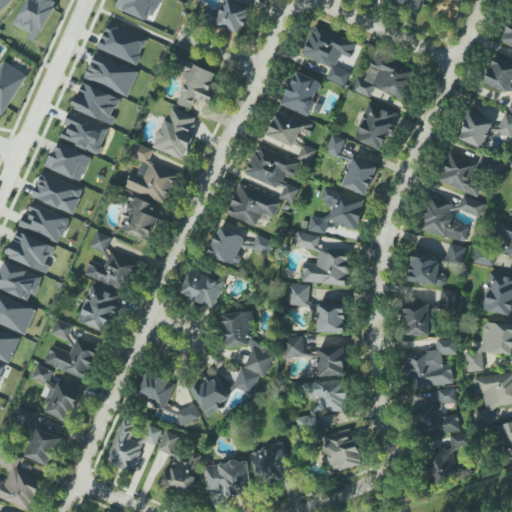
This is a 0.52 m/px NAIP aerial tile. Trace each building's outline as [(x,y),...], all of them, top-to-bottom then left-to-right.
[(0,0),(0,11),(11,0),(0,0)] [(30,33),(27,38),(36,42),(58,3),(52,0),(27,0),(14,25),(30,33)] [(160,0),(120,0),(117,8),(150,23),(160,0)] [(420,10),(422,0),(390,0),(390,1),(420,10)] [(511,21),(502,41),(511,46),(511,21)] [(98,48),(136,65),(148,40),(109,23),(98,48)] [(302,55),(331,67),(326,79),(345,86),(350,72),(336,67),(341,54),(350,58),(356,43),(314,26),(302,55)] [(128,96),(138,72),(95,53),(84,77),(128,96)] [(352,90),(370,98),(374,88),(403,100),(414,73),(374,56),(365,79),(358,77),(352,90)] [(485,86),(511,92),(511,87),(511,63),(491,58),(485,86)] [(0,62),(0,113),(5,116),(25,73),(0,61),(0,62)] [(217,74),(187,61),(180,77),(187,79),(177,103),(191,109),(195,99),(210,105),(216,90),(211,88),(217,74)] [(282,107),(310,116),(321,81),(293,72),(282,107)] [(121,97),(80,84),(72,110),(113,123),(121,97)] [(355,140),(384,150),(396,112),(367,103),(355,140)] [(153,147),(182,160),(200,119),(171,106),(153,147)] [(300,132),(310,137),(315,125),(278,109),(266,136),(293,148),(300,132)] [(59,138),(98,154),(109,129),(70,112),(59,138)] [(457,136),(480,149),(494,125),(471,112),(457,136)] [(497,131),(511,138),(511,115),(505,113),(497,131)] [(345,141),(334,135),(325,151),(337,158),(345,141)] [(125,188),(166,204),(178,174),(149,162),(154,150),(135,143),(130,157),(150,164),(144,177),(131,172),(125,188)] [(83,180),(91,155),(55,144),(47,169),(83,180)] [(300,162),(258,145),(246,175),(283,190),(280,198),(294,203),(299,189),(283,182),(286,174),(294,177),(300,162)] [(311,163),(316,149),(302,145),(297,159),(311,163)] [(482,185),(471,180),(478,165),(450,151),(437,179),(476,198),(482,185)] [(366,196),(377,167),(353,157),(342,187),(366,196)] [(75,213),(83,186),(41,173),(33,199),(75,213)] [(281,201),(239,184),(227,214),(256,227),(262,212),(274,217),(281,201)] [(365,198),(324,189),(321,202),(330,205),(327,220),(312,216),(308,230),(325,234),(328,222),(358,229),(365,198)] [(465,242),(469,226),(454,222),(457,210),(481,216),(484,202),(462,196),(460,204),(430,196),(421,230),(465,242)] [(159,205),(130,197),(120,232),(149,240),(159,205)] [(60,242),(70,217),(30,202),(20,226),(60,242)] [(511,256),(511,224),(499,221),(491,250),(511,256)] [(236,267),(244,246),(269,256),(275,242),(256,235),(254,241),(220,227),(208,255),(236,267)] [(54,247),(16,231),(6,256),(47,273),(50,266),(47,265),(54,247)] [(85,275),(126,291),(137,262),(107,250),(112,237),(96,231),(90,247),(108,255),(104,265),(91,260),(85,275)] [(302,282),(347,286),(350,251),(318,249),(319,235),(296,233),(295,247),(318,249),(317,264),(304,263),(302,282)] [(466,248),(451,244),(447,260),(462,264),(466,248)] [(493,266),(494,252),(475,250),(474,264),(493,266)] [(408,281),(445,286),(446,275),(438,274),(441,257),(412,253),(408,281)] [(0,269),(0,288),(30,302),(41,276),(4,261),(0,269)] [(180,295),(214,309),(226,280),(191,267),(180,295)] [(482,309),(511,317),(511,312),(511,277),(492,272),(482,309)] [(308,306),(310,285),(289,284),(288,305),(308,306)] [(108,331),(116,307),(115,307),(119,295),(91,285),(79,322),(108,331)] [(458,294),(444,289),(439,304),(454,309),(458,294)] [(0,324),(26,335),(36,309),(0,294),(0,324)] [(344,333),(345,305),(318,304),(318,332),(344,333)] [(428,305),(403,305),(404,336),(429,335),(428,305)] [(222,315),(226,344),(233,347),(251,345),(251,348),(244,368),(266,377),(276,349),(247,338),(254,319),(253,311),(222,315)] [(68,340),(74,326),(58,320),(52,333),(68,340)] [(511,354),(511,324),(483,322),(482,353),(467,352),(466,371),(483,372),(484,353),(511,354)] [(20,338),(0,329),(0,359),(10,363),(20,338)] [(305,356),(303,336),(283,339),(285,359),(305,356)] [(52,345),(45,363),(85,380),(99,348),(77,338),(70,353),(52,345)] [(453,384),(452,364),(443,365),(442,355),(457,354),(455,339),(436,341),(437,351),(406,354),(409,388),(453,384)] [(320,376),(345,375),(344,346),(318,347),(320,376)] [(48,385),(54,372),(38,365),(32,378),(48,385)] [(260,377),(241,368),(232,387),(251,396),(260,377)] [(138,398),(167,407),(174,382),(145,373),(138,398)] [(221,410),(218,404),(230,398),(218,377),(209,382),(208,379),(191,388),(206,418),(221,410)] [(302,383),(303,400),(313,399),(314,416),(298,417),(298,430),(317,428),(316,413),(348,411),(346,380),(302,383)] [(67,422),(81,391),(59,381),(45,412),(67,422)] [(460,431),(458,415),(437,417),(437,413),(443,412),(442,404),(456,402),(454,388),(438,390),(439,403),(417,406),(421,436),(460,431)] [(199,419),(195,405),(176,412),(180,425),(199,419)] [(106,462),(134,472),(145,442),(156,446),(162,430),(147,425),(141,442),(132,439),(137,426),(121,420),(106,462)] [(511,421),(497,425),(503,451),(510,450),(511,457),(511,421)] [(49,466),(60,434),(36,426),(25,458),(49,466)] [(362,465),(356,440),(351,441),(348,430),(321,436),(329,472),(362,465)] [(200,456),(177,451),(180,436),(164,432),(159,452),(174,455),(171,472),(164,471),(161,487),(192,494),(200,456)] [(450,436),(452,450),(424,455),(430,485),(473,477),(470,462),(461,464),(458,451),(473,448),(470,432),(450,436)] [(250,451),(255,484),(290,478),(285,446),(250,451)] [(0,498),(29,510),(41,482),(16,471),(21,459),(0,450),(0,464),(11,469),(5,482),(0,479),(0,498)] [(206,495),(250,492),(248,462),(204,465),(206,495)]
